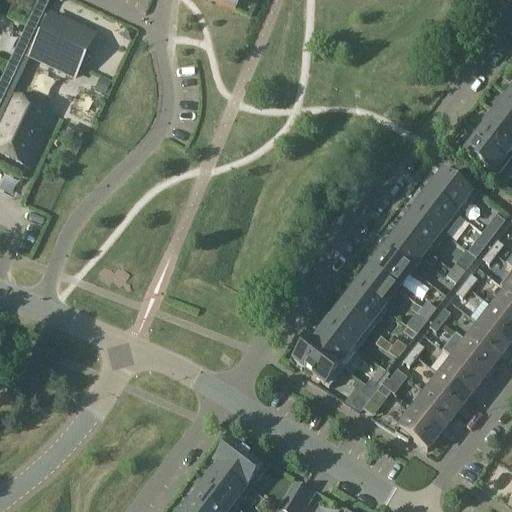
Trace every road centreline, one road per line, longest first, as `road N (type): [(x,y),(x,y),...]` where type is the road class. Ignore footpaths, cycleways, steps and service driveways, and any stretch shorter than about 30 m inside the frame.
road 1 (residential): [(228,400),(511,33)]
road 2 (residential): [(228,400),(412,511)]
road 3 (residential): [(134,351),(95,418),(0,505)]
road 4 (residential): [(415,511),(511,391)]
road 5 (residential): [(134,351),(0,291)]
road 6 (residential): [(147,511),(228,400)]
